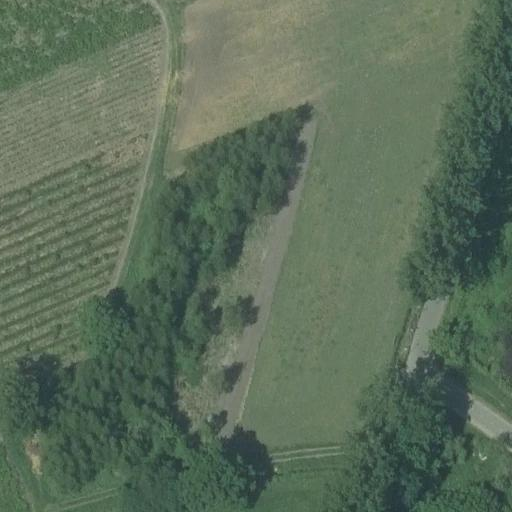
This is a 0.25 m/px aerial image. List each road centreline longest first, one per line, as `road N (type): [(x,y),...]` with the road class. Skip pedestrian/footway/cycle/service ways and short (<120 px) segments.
road 1 (track): [(44,509),(300,453),(383,452)]
road 2 (unclassified): [(410,363),(511,50)]
road 3 (track): [(364,511),(410,363)]
road 4 (unclassified): [(410,363),(511,439)]
